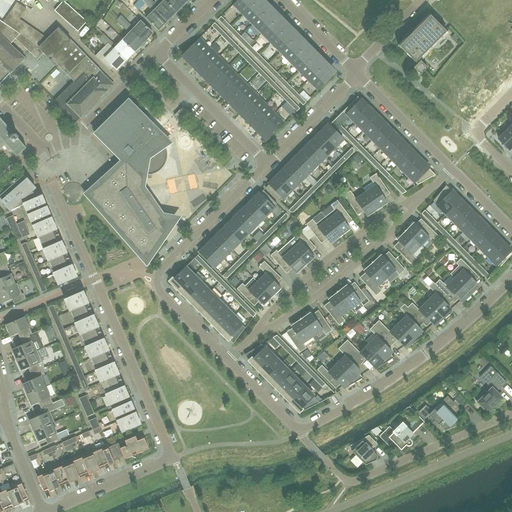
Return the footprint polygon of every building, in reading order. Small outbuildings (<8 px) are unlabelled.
[(141,0),(150,9),(152,6),(145,0),(141,0)] [(185,3),(182,0),(165,0),(165,1),(176,12),(185,3)] [(238,0),(234,5),(244,14),(258,0),(238,0)] [(265,4),(261,0),(258,0),(244,14),(253,24),(269,8),(271,7),(269,5),(267,3),(265,4)] [(352,0),(345,7),(344,7),(360,24),(370,15),(355,0),(352,0)] [(373,0),(355,0),(370,15),(379,6),(373,0)] [(472,0),(454,0),(462,7),(458,11),(469,22),(474,18),(470,14),(478,6),(477,4),(472,0)] [(87,22),(64,1),(55,11),(78,32),(87,22)] [(155,10),(167,21),(176,12),(165,1),(155,10)] [(17,3),(14,8),(23,14),(27,9),(17,3)] [(343,5),(333,15),(350,34),(360,24),(344,7),(345,7),(343,5)] [(20,19),(23,14),(14,8),(10,13),(20,19)] [(275,13),(269,8),(253,24),(262,33),(278,17),(279,17),(280,16),(278,14),(276,12),(275,13)] [(146,19),(158,30),(167,21),(155,10),(146,19)] [(4,22),(13,29),(20,19),(10,13),(4,22)] [(429,14),(417,26),(398,46),(417,65),(413,68),(420,75),(427,68),(419,60),(436,43),(438,45),(449,34),(429,14)] [(122,15),(118,18),(129,28),(131,25),(122,15)] [(262,33),(272,42),(289,25),(288,23),(287,23),(285,21),(284,23),(279,17),(278,17),(262,33)] [(126,30),(129,28),(118,18),(116,21),(126,30)] [(25,23),(20,19),(13,29),(18,33),(25,23)] [(0,20),(0,21),(0,20),(0,34),(10,45),(16,39),(38,60),(45,53),(51,60),(52,59),(68,74),(67,75),(74,82),(59,96),(54,101),(62,110),(61,111),(75,125),(114,85),(100,72),(101,71),(59,28),(48,39),(39,47),(34,44),(29,40),(24,36),(18,33),(13,29),(4,22),(0,20)] [(228,30),(231,27),(224,20),(221,23),(228,30)] [(144,43),(153,33),(141,22),(132,31),(144,43)] [(18,33),(24,36),(30,27),(25,23),(18,33)] [(215,23),(211,26),(219,34),(222,31),(215,23)] [(290,25),(289,25),(272,42),(281,52),(299,34),(297,33),(295,31),(293,32),(288,27),(290,25)] [(36,30),(30,27),(24,36),(29,40),(36,30)] [(237,39),(240,36),(233,29),(230,32),(237,39)] [(41,34),(36,30),(29,40),(34,44),(41,34)] [(123,40),(135,52),(144,43),(132,31),(123,40)] [(225,33),(221,36),(229,44),(232,41),(225,33)] [(0,84),(25,59),(10,45),(0,34),(0,84)] [(48,39),(41,34),(34,44),(39,47),(48,39)] [(299,35),(299,34),(281,52),(290,61),(308,44),(306,42),(304,40),(302,41),(297,36),(299,35)] [(103,35),(101,37),(111,47),(113,45),(103,35)] [(495,40),(490,45),(494,48),(502,56),(506,52),(511,57),(511,40),(508,37),(506,35),(498,43),(495,40)] [(111,47),(101,37),(99,39),(109,49),(111,47)] [(243,38),(239,42),(247,49),(250,46),(243,38)] [(199,39),(182,57),(184,59),(184,58),(186,60),(187,59),(193,64),(193,65),(209,49),(199,39)] [(114,50),(126,61),(135,52),(123,40),(118,46),(114,50)] [(234,43),(231,46),(238,53),(241,50),(234,43)] [(308,44),(290,61),(299,71),(316,55),(317,53),(315,51),(315,52),(313,50),(312,51),(307,46),(308,44)] [(252,48),(249,51),(256,58),(259,55),(252,48)] [(493,55),(485,64),(500,78),(509,70),(498,60),(502,56),(494,48),(490,52),(493,55)] [(193,65),(193,64),(191,66),(193,68),(195,70),(197,69),(202,74),(218,58),(209,49),(193,65)] [(114,50),(105,59),(117,70),(126,61),(114,50)] [(243,52),(240,55),(247,62),(250,59),(243,52)] [(321,60),(316,55),(299,71),(309,80),(326,62),(325,61),(324,61),(322,59),(321,60)] [(265,68),(268,64),(261,57),(258,60),(265,68)] [(202,74),(200,75),(202,77),(203,77),(205,79),(206,78),(211,83),(211,84),(227,68),(218,58),(202,74)] [(252,61),(249,64),(257,72),(260,69),(252,61)] [(327,63),(326,62),(309,80),(318,90),(336,72),(334,70),(332,68),(330,70),(325,64),(327,63)] [(474,68),(470,73),(478,81),(482,77),(492,87),(500,78),(485,64),(477,72),(474,68)] [(274,77),(278,74),(270,67),(267,70),(274,77)] [(211,84),(211,83),(210,85),(212,87),(214,89),(215,87),(220,93),(221,93),(237,77),(227,68),(211,84)] [(262,71),(259,74),(266,81),(269,78),(262,71)] [(469,80),(461,88),(476,103),(484,95),(474,85),(478,81),(470,73),(465,77),(469,80)] [(53,74),(44,84),(52,93),(62,83),(53,74)] [(284,86),(287,83),(280,76),(277,79),(284,86)] [(221,93),(220,93),(219,94),(221,96),(223,98),(224,97),(230,102),(246,86),(237,77),(221,93)] [(271,80),(268,83),(275,90),(278,87),(271,80)] [(293,96),(296,93),(289,85),(286,88),(293,96)] [(230,102),(228,104),(230,106),(230,105),(232,107),(234,106),(239,111),(239,112),(255,96),(246,86),(230,102)] [(450,93),(445,98),(453,105),(457,102),(468,112),(476,103),(461,88),(453,97),(450,93)] [(280,89),(277,92),(284,100),(288,97),(280,89)] [(295,98),(303,106),(306,103),(298,95),(295,98)] [(239,112),(239,111),(238,113),(240,115),(242,117),(243,115),(248,121),(249,121),(265,105),(255,96),(239,112)] [(369,109),(370,109),(371,108),(370,108),(367,104),(366,105),(358,97),(344,111),(347,114),(346,115),(347,117),(347,116),(349,119),(350,118),(355,122),(356,123),(369,109)] [(290,99),(287,102),(294,109),(297,106),(290,99)] [(142,188),(145,173),(146,174),(147,174),(148,175),(149,175),(150,175),(151,175),(152,175),(154,174),(155,174),(157,173),(158,172),(160,171),(161,170),(162,168),(163,167),(164,166),(165,164),(166,162),(167,161),(167,160),(167,158),(168,157),(168,155),(168,154),(167,152),(167,151),(166,150),(166,148),(165,147),(164,146),(170,141),(158,129),(156,131),(129,103),(98,134),(125,161),(98,187),(87,194),(102,210),(101,210),(112,221),(112,222),(123,233),(122,234),(133,245),(132,246),(146,260),(157,245),(159,247),(164,243),(161,239),(173,222),(165,221),(142,188)] [(249,121),(248,121),(247,122),(249,124),(251,126),(252,125),(258,130),(274,115),(265,105),(249,121)] [(187,113),(182,108),(174,116),(179,121),(187,113)] [(359,126),(364,131),(378,118),(379,117),(379,116),(375,113),(374,114),(370,109),(369,109),(356,123),(355,122),(354,124),(355,125),(356,125),(358,127),(359,126)] [(284,124),(274,115),(258,130),(256,132),(258,134),(258,133),(260,135),(262,134),(268,140),(284,124)] [(0,150),(4,147),(9,152),(12,150),(17,156),(26,148),(19,139),(14,134),(0,117),(0,150)] [(367,135),(372,140),(386,126),(387,126),(388,125),(387,125),(384,121),(383,122),(378,118),(364,131),(362,132),(364,134),(364,133),(366,136),(367,135)] [(320,134),(335,149),(337,148),(336,148),(338,145),(337,144),(343,139),(328,124),(327,124),(328,125),(324,128),(325,129),(320,134)] [(340,125),(337,129),(343,135),(347,132),(340,125)] [(391,131),(387,126),(386,126),(372,140),(371,141),(372,142),(373,142),(375,144),(376,143),(381,148),(395,135),(396,134),(396,133),(392,130),(391,131)] [(511,146),(511,126),(498,140),(503,145),(502,146),(506,150),(507,149),(509,150),(511,146)] [(335,149),(320,134),(319,133),(315,138),(316,139),(312,142),(312,143),(325,156),(327,158),(328,156),(330,154),(329,153),(334,148),(335,149)] [(352,144),(355,140),(349,134),(345,137),(352,144)] [(399,139),(395,135),(381,148),(379,149),(381,151),(381,150),(383,153),(384,152),(389,157),(388,158),(403,143),(405,142),(404,142),(400,138),(399,139)] [(312,143),(312,142),(311,141),(310,141),(310,142),(306,146),(307,147),(303,151),(318,166),(319,165),(319,164),(321,162),(320,161),(325,156),(312,143)] [(360,152),(363,149),(357,142),(354,146),(360,152)] [(393,160),(397,165),(398,165),(412,152),(413,151),(413,150),(412,150),(409,147),(408,148),(403,143),(388,158),(389,159),(392,161),(393,160)] [(354,150),(352,148),(345,155),(349,158),(354,153),(354,150)] [(295,159),(308,173),(310,175),(311,173),(313,171),(312,170),(317,165),(318,166),(303,151),(302,149),(302,150),(297,155),(298,156),(295,159)] [(369,161),(372,157),(366,151),(362,154),(369,161)] [(416,156),(412,152),(398,165),(397,165),(396,166),(398,168),(398,167),(400,170),(401,169),(406,174),(405,175),(421,159),(417,155),(416,156)] [(357,171),(366,160),(360,154),(350,165),(357,171)] [(346,160),(343,157),(337,163),(340,166),(346,160)] [(295,159),(294,158),(293,158),(293,159),(290,162),(291,163),(286,168),(301,183),(302,182),(302,181),(304,179),(303,178),(308,173),(295,159)] [(377,169),(380,166),(374,159),(371,163),(377,169)] [(422,159),(421,159),(405,175),(406,176),(408,178),(410,177),(417,185),(435,175),(429,169),(430,168),(430,167),(429,167),(426,164),(425,165),(420,160),(422,159)] [(338,168),(335,165),(328,171),(332,175),(338,168)] [(301,183),(286,168),(285,166),(285,167),(281,171),(282,172),(278,176),(293,191),(294,190),(296,188),(295,187),(300,182),(301,183)] [(386,178),(389,174),(382,168),(379,171),(386,178)] [(329,177),(326,174),(320,180),(323,183),(329,177)] [(378,190),(384,186),(376,174),(370,178),(376,187),(366,194),(378,211),(378,210),(387,204),(378,190)] [(0,198),(11,211),(24,205),(24,204),(42,197),(42,196),(24,175),(17,181),(15,179),(11,183),(13,185),(0,195),(0,198)] [(193,190),(201,188),(197,175),(190,177),(193,190)] [(266,188),(280,202),(283,199),(284,200),(285,199),(285,198),(287,196),(286,195),(291,190),(293,192),(293,191),(278,176),(277,175),(276,175),(273,179),(274,180),(266,188)] [(394,186),(397,183),(391,176),(388,180),(394,186)] [(321,185),(318,182),(311,188),(314,192),(321,185)] [(402,194),(406,192),(399,185),(396,188),(402,194)] [(446,186),(433,201),(443,211),(442,212),(444,214),(445,216),(446,214),(460,200),(455,196),(456,195),(453,191),(453,190),(451,192),(446,186)] [(250,201),(251,203),(251,202),(266,218),(267,217),(265,216),(270,211),(271,212),(273,210),(274,210),(275,209),(274,208),(277,205),(263,191),(255,199),(254,198),(250,201)] [(312,194),(309,191),(303,197),(306,200),(312,194)] [(378,211),(366,194),(357,200),(351,191),(344,196),(352,208),(358,203),(368,217),(377,211),(378,211)] [(47,208),(42,197),(24,204),(24,205),(38,238),(58,229),(56,230),(52,219),(53,218),(52,219),(47,208),(48,207),(47,208)] [(304,202),(301,199),(294,205),(297,209),(304,202)] [(446,214),(451,219),(450,220),(452,223),(454,224),(455,223),(468,209),(464,204),(465,203),(461,199),(460,200),(446,214)] [(325,218),(328,221),(341,238),(341,237),(350,230),(346,225),(340,217),(346,212),(338,201),(337,201),(331,205),(331,206),(335,210),(325,218)] [(242,209),(241,210),(258,226),(257,224),(262,220),(263,221),(265,218),(265,219),(266,218),(251,202),(251,203),(247,207),(246,206),(242,210),(242,209)] [(455,223),(460,228),(459,229),(461,231),(462,233),(463,231),(477,217),(472,213),(473,212),(470,208),(469,207),(468,209),(455,223)] [(257,227),(258,226),(241,210),(242,211),(238,215),(237,214),(233,218),(249,235),(250,234),(248,233),(253,228),(254,229),(256,227),(257,227)] [(429,214),(425,218),(432,224),(435,221),(429,214)] [(23,238),(13,216),(6,219),(16,241),(23,238)] [(463,231),(468,236),(467,237),(469,240),(470,241),(472,240),(471,240),(485,226),(481,221),(482,220),(478,216),(477,217),(463,231)] [(248,236),(249,235),(233,218),(234,220),(229,224),(228,223),(225,227),(225,226),(224,227),(241,243),(240,241),(245,236),(246,237),(248,235),(248,236)] [(321,231),(327,239),(331,245),(340,237),(341,238),(328,221),(325,218),(316,225),(313,220),(306,225),(315,236),(321,231)] [(274,225),(277,229),(284,222),(280,219),(274,225)] [(405,231),(419,245),(427,237),(433,242),(438,236),(428,226),(422,232),(413,223),(405,231)] [(440,233),(443,229),(437,223),(434,226),(440,233)] [(494,234),(489,230),(490,229),(487,225),(486,224),(485,226),(471,240),(472,240),(477,245),(476,246),(478,248),(479,250),(480,248),(494,234)] [(240,244),(241,243),(224,227),(225,228),(221,232),(220,231),(216,235),(217,236),(231,250),(236,245),(237,246),(239,244),(240,244)] [(275,231),(272,228),(265,234),(269,237),(275,231)] [(44,250),(62,243),(61,241),(62,240),(61,240),(56,230),(58,229),(38,238),(44,250)] [(304,246),(309,241),(300,230),(294,235),(301,243),(292,251),(306,267),(306,266),(315,258),(304,246)] [(406,249),(401,254),(411,264),(416,259),(411,254),(419,245),(405,231),(404,231),(405,231),(397,240),(406,249)] [(448,241),(452,238),(445,231),(442,235),(448,241)] [(495,233),(494,234),(480,248),(485,253),(484,254),(486,257),(487,258),(489,257),(488,257),(502,243),(498,238),(499,237),(495,234),(495,233)] [(207,244),(208,245),(209,245),(222,259),(223,258),(228,253),(229,254),(231,252),(232,251),(231,250),(217,236),(212,241),(211,240),(208,243),(207,244)] [(266,239),(263,236),(257,242),(260,246),(266,239)] [(457,249),(460,246),(454,240),(451,243),(457,249)] [(503,241),(502,243),(488,257),(489,257),(493,262),(492,263),(495,265),(494,265),(496,267),(497,265),(499,268),(511,254),(511,252),(506,247),(507,246),(503,242),(504,242),(503,241)] [(25,253),(30,250),(26,243),(21,245),(25,253)] [(66,253),(62,243),(44,250),(49,261),(68,253),(66,253)] [(248,251),(252,254),(258,248),(255,244),(248,251)] [(224,260),(223,258),(222,259),(209,245),(208,245),(204,249),(203,248),(199,252),(214,267),(219,262),(220,263),(222,261),(223,261),(224,260)] [(269,245),(263,250),(268,257),(274,252),(269,245)] [(465,258),(469,255),(462,248),(459,252),(465,258)] [(286,261),(292,269),(297,274),(305,266),(306,267),(292,251),(284,259),(276,251),(270,256),(280,267),(286,261)] [(68,253),(49,261),(54,274),(72,266),(71,265),(73,264),(71,264),(67,254),(68,253)] [(240,259),(243,262),(249,256),(246,253),(240,259)] [(0,254),(0,273),(9,269),(6,264),(2,265),(0,260),(0,254),(0,255),(0,254)] [(198,255),(194,259),(201,265),(204,262),(198,255)] [(389,264),(383,257),(381,255),(372,263),(372,262),(386,278),(394,270),(399,275),(405,270),(395,259),(389,264)] [(474,267),(477,263),(471,257),(468,260),(474,267)] [(33,259),(28,261),(35,276),(40,274),(33,259)] [(455,279),(471,295),(478,289),(478,288),(477,289),(476,288),(478,285),(466,274),(471,269),(461,259),(456,263),(464,271),(455,279)] [(241,265),(238,261),(231,268),(235,271),(241,265)] [(269,277),(275,272),(264,262),(259,267),(267,275),(258,283),(273,298),(273,297),(281,289),(269,277)] [(386,278),(372,262),(371,263),(372,263),(363,271),(372,280),(366,285),(376,296),(382,291),(377,286),(386,278)] [(206,264),(203,267),(209,273),(212,270),(206,264)] [(72,266),(54,274),(59,285),(77,278),(77,277),(78,277),(78,276),(77,277),(72,266)] [(482,275),(486,272),(479,266),(476,269),(482,275)] [(194,276),(185,268),(171,281),(180,290),(194,276)] [(9,269),(0,273),(0,291),(18,284),(17,284),(15,285),(9,269)] [(232,273),(229,270),(223,276),(224,278),(227,278),(232,273)] [(214,272),(211,275),(217,281),(220,278),(214,272)] [(188,298),(202,284),(194,276),(180,290),(188,298)] [(237,289),(247,300),(252,294),(264,306),(272,298),(273,298),(258,283),(254,279),(245,287),(242,284),(237,289)] [(464,302),(471,295),(455,279),(447,288),(439,280),(435,284),(433,282),(445,295),(449,290),(461,302),(463,300),(464,301),(464,302)] [(222,280),(219,283),(225,289),(228,286),(222,280)] [(28,281),(22,283),(25,291),(31,289),(28,281)] [(445,295),(433,282),(428,287),(436,295),(428,303),(444,319),(452,313),(451,313),(448,311),(451,309),(439,297),(443,293),(445,295)] [(44,283),(39,285),(42,293),(47,291),(44,283)] [(18,284),(0,291),(0,300),(1,303),(12,299),(14,304),(26,299),(24,294),(22,294),(18,284)] [(196,306),(210,292),(202,284),(188,298),(196,306)] [(354,295),(348,287),(346,285),(337,292),(350,308),(359,301),(363,306),(369,301),(360,290),(354,295)] [(230,288),(227,291),(233,297),(236,294),(230,288)] [(70,311),(90,303),(89,303),(88,303),(83,292),(65,300),(70,311)] [(204,314),(218,301),(210,292),(196,306),(204,314)] [(350,308),(337,292),(328,300),(336,310),(330,314),(339,326),(345,321),(341,315),(350,308)] [(238,296),(235,299),(241,305),(244,302),(238,296)] [(212,322),(226,309),(218,301),(204,314),(212,322)] [(90,303),(70,311),(76,324),(94,316),(93,315),(94,314),(93,314),(88,304),(90,303)] [(437,326),(444,319),(428,303),(420,311),(412,303),(407,308),(404,304),(418,318),(422,314),(434,326),(436,324),(437,325),(436,325),(437,326)] [(246,304),(243,307),(249,313),(252,310),(246,304)] [(399,325),(416,342),(424,336),(423,336),(420,333),(422,331),(410,319),(414,315),(418,318),(404,304),(400,309),(407,317),(399,325)] [(52,315),(57,313),(53,305),(48,307),(52,315)] [(220,330),(234,317),(226,309),(212,322),(220,330)] [(300,319),(312,336),(321,329),(325,335),(332,331),(324,319),(317,323),(310,313),(301,319),(300,319)] [(94,316),(76,324),(80,335),(100,327),(98,327),(94,316)] [(20,339),(32,334),(25,317),(6,325),(11,336),(18,333),(20,339)] [(245,328),(242,325),(234,317),(220,330),(233,344),(245,328)] [(298,337),(292,341),(300,353),(306,348),(302,342),(312,336),(300,319),(291,326),(298,337)] [(384,335),(389,331),(379,321),(374,325),(384,335)] [(60,322),(55,324),(59,331),(64,329),(60,322)] [(369,346),(386,363),(394,358),(394,357),(393,358),(390,354),(392,352),(389,349),(380,340),(384,335),(374,325),(370,330),(377,338),(369,346)] [(408,347),(408,348),(416,342),(399,325),(391,333),(405,348),(407,346),(408,347)] [(100,327),(80,335),(86,348),(104,340),(103,338),(105,338),(104,337),(103,338),(98,328),(100,327)] [(67,337),(64,329),(59,331),(62,339),(67,337)] [(38,331),(32,334),(20,339),(23,345),(12,350),(17,360),(37,351),(46,348),(38,331)] [(273,338),(280,345),(283,342),(277,335),(273,338)] [(104,340),(86,348),(91,359),(110,350),(109,351),(104,340)] [(343,345),(353,355),(357,351),(347,340),(343,345)] [(288,353),(291,350),(285,344),(282,347),(288,353)] [(71,345),(66,348),(69,355),(74,353),(71,345)] [(244,355),(251,361),(259,370),(273,356),(262,345),(244,355)] [(338,365),(355,383),(363,378),(363,377),(363,378),(358,373),(360,371),(348,359),(353,355),(343,345),(338,349),(346,357),(338,365)] [(386,363),(369,346),(361,354),(375,368),(377,366),(378,368),(378,369),(386,363)] [(110,350),(91,359),(96,371),(114,364),(113,362),(115,361),(113,362),(109,351),(110,351),(110,350)] [(37,351),(17,360),(21,370),(28,368),(31,374),(42,369),(45,368),(37,351)] [(296,361),(299,358),(293,352),(290,355),(296,361)] [(77,361),(74,353),(69,355),(72,363),(77,361)] [(267,378),(281,364),(273,356),(259,370),(267,378)] [(304,369),(307,366),(301,360),(298,363),(304,369)] [(114,364),(96,371),(101,382),(120,374),(119,375),(114,364)] [(275,386),(289,372),(281,364),(267,378),(275,386)] [(347,387),(347,388),(355,383),(338,365),(329,373),(322,366),(317,370),(327,380),(332,376),(343,388),(346,386),(347,387)] [(309,368),(306,371),(312,377),(315,374),(309,368)] [(42,369),(31,374),(33,380),(23,385),(27,395),(46,387),(41,377),(45,375),(42,369)] [(81,369),(76,371),(79,379),(84,377),(81,369)] [(283,394),(297,380),(289,372),(275,386),(283,394)] [(120,374),(101,382),(106,395),(124,387),(124,386),(125,385),(123,385),(119,375),(120,374)] [(320,385),(323,382),(317,376),(314,379),(320,385)] [(88,384),(84,377),(79,379),(83,387),(88,384)] [(496,393),(502,387),(493,377),(487,384),(491,389),(484,396),(482,393),(475,400),(488,413),(502,398),(496,393)] [(291,402),(305,388),(297,380),(283,394),(291,402)] [(46,387),(27,395),(32,405),(38,402),(41,408),(53,403),(46,387)] [(111,407),(129,399),(131,398),(130,398),(129,398),(124,387),(106,395),(111,407)] [(305,388),(291,402),(299,411),(313,397),(305,388)] [(67,400),(71,407),(78,404),(75,396),(67,400)] [(443,405),(444,406),(439,410),(436,408),(432,412),(426,405),(419,412),(425,419),(429,416),(434,421),(433,422),(434,423),(436,421),(439,424),(438,425),(439,425),(445,431),(455,426),(452,424),(458,419),(454,415),(460,409),(447,396),(447,397),(449,399),(443,405)] [(62,399),(53,403),(41,408),(44,414),(29,421),(34,431),(54,422),(50,412),(65,406),(62,399)] [(118,422),(137,413),(136,414),(131,402),(113,410),(118,422)] [(123,433),(141,425),(142,424),(140,425),(136,414),(137,413),(118,422),(123,433)] [(100,427),(96,418),(89,421),(93,430),(100,427)] [(54,422),(34,431),(38,441),(45,438),(48,445),(59,440),(52,423),(55,422),(54,422)] [(391,435),(386,430),(379,437),(389,446),(393,442),(401,450),(406,445),(406,446),(407,446),(408,446),(409,446),(410,446),(411,445),(412,444),(412,443),(412,442),(412,441),(411,440),(409,438),(423,424),(422,423),(412,433),(403,423),(391,435)] [(377,428),(371,431),(376,436),(381,431),(377,428)] [(108,448),(114,461),(124,457),(125,459),(133,456),(131,453),(136,451),(137,454),(149,449),(144,438),(137,441),(135,436),(108,448)] [(352,451),(360,460),(365,465),(376,461),(377,456),(369,448),(375,442),(369,436),(350,446),(353,450),(352,451)] [(96,448),(103,466),(108,464),(109,466),(115,464),(114,461),(108,448),(106,444),(96,448)] [(86,453),(95,472),(100,470),(99,467),(103,466),(96,448),(86,453)] [(95,472),(86,453),(76,457),(84,474),(88,472),(89,475),(95,472)] [(66,461),(75,481),(80,479),(79,476),(84,474),(76,457),(66,461)] [(56,466),(64,483),(68,481),(69,483),(75,481),(66,461),(56,466)] [(56,466),(46,470),(55,489),(60,487),(59,485),(64,483),(56,466)] [(36,474),(43,491),(48,489),(49,492),(55,489),(46,470),(36,474)] [(21,481),(10,485),(19,505),(24,503),(23,500),(28,498),(21,481)] [(13,507),(19,505),(10,485),(10,486),(11,488),(2,492),(8,507),(12,505),(13,507)]
